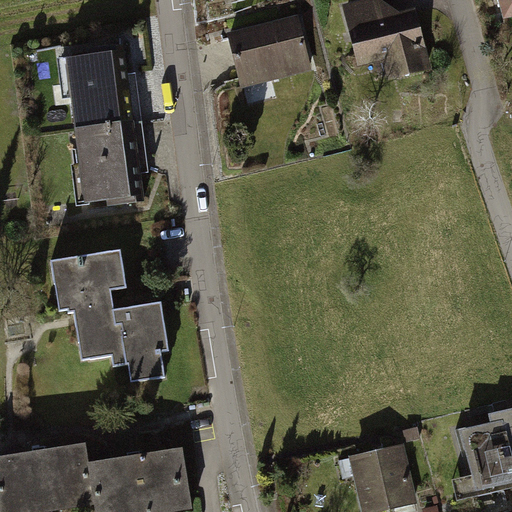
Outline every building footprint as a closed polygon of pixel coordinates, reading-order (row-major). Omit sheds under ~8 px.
[(511,0),(498,0),(502,18),(511,16),(511,0)] [(405,3),(344,12),(352,59),(412,50),(405,3)] [(303,72),(298,22),(229,30),(235,80),(303,72)] [(128,47),(62,52),(68,123),(134,118),(128,47)] [(141,200),(134,118),(68,123),(75,205),(141,200)] [(123,253),(42,265),(50,323),(81,318),(82,323),(88,364),(128,358),(131,382),(181,375),(170,297),(130,303),(123,253)] [(511,395),(489,403),(511,483),(511,395)] [(511,483),(489,403),(458,412),(481,495),(511,486),(511,483)] [(403,432),(356,441),(367,500),(414,492),(403,432)] [(86,444),(0,458),(0,511),(62,511),(96,506),(90,465),(86,444)] [(184,449),(90,465),(96,506),(97,511),(176,511),(194,509),(184,449)]
